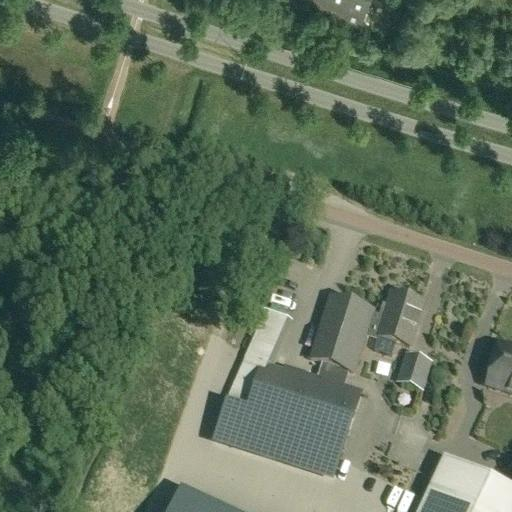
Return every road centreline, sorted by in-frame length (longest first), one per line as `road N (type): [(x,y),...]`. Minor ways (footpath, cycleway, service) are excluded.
road 1 (unclassified): [(0,106),(511,272)]
road 2 (tertiary): [(4,0),(511,157)]
road 3 (tertiary): [(511,128),(105,0)]
